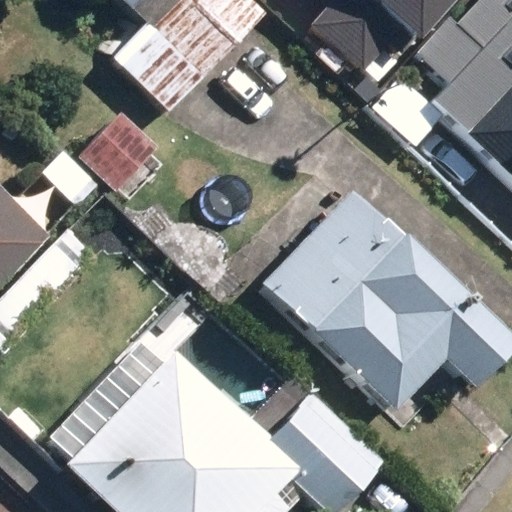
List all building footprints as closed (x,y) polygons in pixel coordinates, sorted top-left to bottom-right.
[(225,0),(90,0),(124,32),(95,61),(155,119),(249,22),(225,0)] [(325,0),(391,60),(444,0),(325,0)] [(488,165),(511,186),(511,5),(505,0),(463,0),(402,69),(430,94),(411,115),(478,175),(488,165)] [(143,154),(103,116),(62,160),(102,198),(143,154)] [(340,196),(243,291),(370,422),(422,371),(449,400),(495,355),(340,196)] [(0,211),(0,289),(39,247),(0,211)] [(281,511),(282,511),(265,495),(273,488),(227,441),(133,347),(33,446),(54,468),(48,474),(86,511),(281,511)] [(329,511),(370,472),(297,398),(266,429),(253,416),(227,441),(273,488),(297,511),(329,511)]
